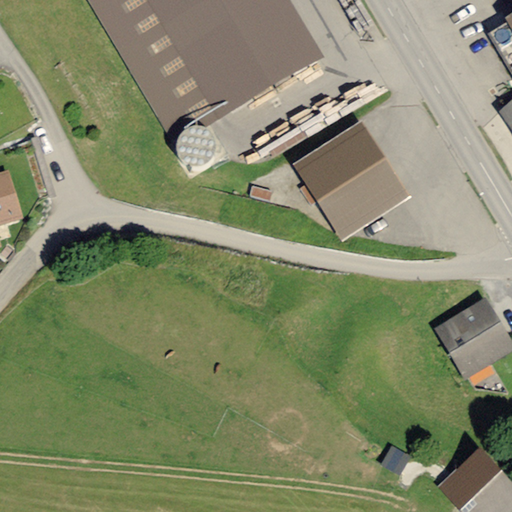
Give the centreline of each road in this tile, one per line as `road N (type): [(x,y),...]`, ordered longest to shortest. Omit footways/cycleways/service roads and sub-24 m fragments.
road 1 (unclassified): [(511,259),(394,269),(144,222),(89,221)]
road 2 (secondary): [(384,0),(511,214)]
road 3 (residential): [(89,221),(41,107),(0,37)]
road 4 (unclassified): [(89,221),(42,248),(0,298)]
